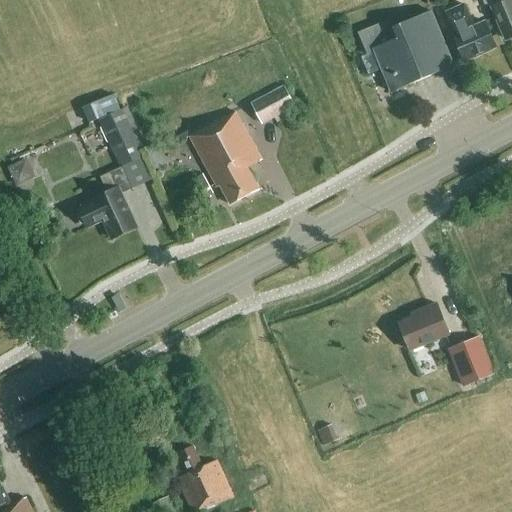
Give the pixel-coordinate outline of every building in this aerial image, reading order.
[(507,41),(511,38),(511,0),(504,4),(501,0),(482,0),(485,6),(488,5),(490,10),(498,28),(500,27),(507,41)] [(464,5),(444,14),(454,37),(453,37),(464,62),(495,48),(485,23),(473,28),(466,10),(464,5)] [(393,29),(390,21),(358,35),(367,56),(359,59),(367,77),(381,71),(391,94),(453,67),(430,13),(393,29)] [(263,126),(295,108),(282,88),(252,104),(263,126)] [(114,97),(83,110),(90,126),(99,122),(120,112),(121,112),(114,97)] [(99,122),(120,167),(141,157),(120,112),(99,122)] [(247,169),(261,161),(235,113),(189,137),(214,184),(216,188),(219,187),(229,206),(258,190),(247,169)] [(33,178),(25,161),(9,169),(17,185),(33,178)] [(120,195),(132,190),(122,168),(100,179),(107,195),(94,201),(94,202),(78,210),(87,229),(103,222),(111,240),(136,228),(120,195)] [(409,352),(449,336),(436,305),(419,312),(421,316),(398,325),(409,352)] [(464,387),(494,376),(479,338),(449,350),(464,387)] [(331,427),(324,429),(330,445),(337,442),(331,427)] [(190,511),(204,511),(233,498),(217,462),(203,468),(193,448),(177,455),(179,460),(175,462),(182,478),(176,480),(190,511)] [(31,511),(26,499),(11,506),(1,486),(0,486),(0,511),(31,511)]
